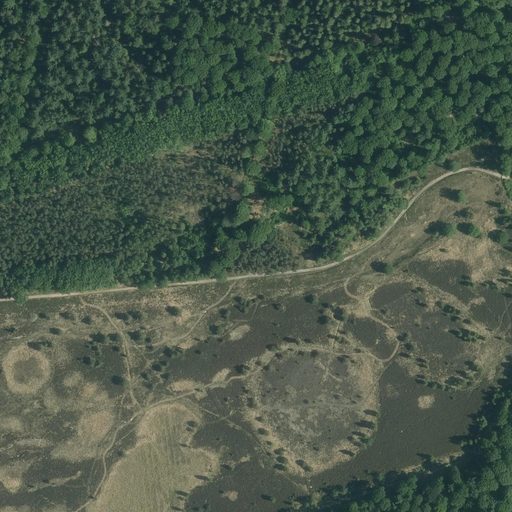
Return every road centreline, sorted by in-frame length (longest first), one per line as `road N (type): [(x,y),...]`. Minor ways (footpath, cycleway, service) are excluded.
road 1 (track): [(0,152),(11,155),(469,0)]
road 2 (track): [(511,180),(454,171),(343,260),(218,279)]
road 3 (track): [(232,226),(296,0)]
road 4 (track): [(218,279),(0,301)]
road 5 (track): [(499,444),(314,511)]
road 6 (track): [(0,171),(11,155),(40,0)]
road 7 (track): [(278,63),(140,0)]
